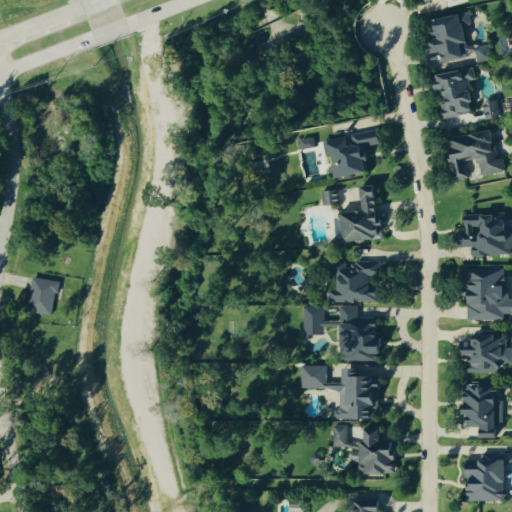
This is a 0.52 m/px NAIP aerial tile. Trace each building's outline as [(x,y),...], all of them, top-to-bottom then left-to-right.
[(467,58),(465,44),(470,43),(465,14),(440,19),(444,40),(431,42),(433,54),(446,51),(448,61),(467,58)] [(476,47),(479,63),(493,61),(491,45),(476,47)] [(436,76),(439,90),(447,89),(450,103),(442,104),(445,118),(478,112),(472,81),(478,80),(476,68),(436,76)] [(503,115),(499,100),(485,103),(488,119),(503,115)] [(325,140),(328,158),(332,157),(335,179),(372,173),(369,155),(378,153),(377,145),(384,144),(382,130),(352,134),(352,136),(325,140)] [(483,176),(508,171),(505,159),(501,160),(495,131),(452,138),(460,180),(468,178),(464,159),(479,157),(483,176)] [(312,138),(314,147),(301,150),(299,140),(312,138)] [(385,240),(381,186),(365,187),(366,211),(345,213),(348,242),(385,240)] [(339,204),(322,206),(321,191),(337,190),(339,204)] [(511,255),(511,220),(499,221),(499,215),(464,216),(465,247),(474,247),(474,256),(511,255)] [(380,302),(380,287),(372,287),(372,275),(384,275),(384,262),(355,262),(355,268),(342,269),(343,290),(331,291),(331,303),(380,302)] [(469,320),(506,321),(506,313),(511,313),(511,299),(508,299),(508,270),(469,269),(469,320)] [(60,282),(33,277),(26,311),(53,316),(60,282)] [(344,347),(360,348),(360,361),(384,362),(385,337),(379,337),(380,320),(359,319),(360,307),(343,306),(342,322),(345,322),(344,347)] [(306,307),(306,336),(325,335),(325,324),(326,324),(326,307),(306,307)] [(504,373),(504,364),(511,363),(511,348),(507,348),(507,335),(477,335),(477,344),(466,344),(467,373),(504,373)] [(303,390),(342,389),(342,409),(336,409),(337,420),(377,419),(376,409),(382,409),(381,368),(345,369),(345,385),(329,385),(329,366),(303,366),(303,390)] [(485,427),(485,438),(501,438),(500,423),(503,423),(503,386),(468,387),(469,427),(485,427)] [(349,425),(335,426),(336,447),(350,446),(349,425)] [(363,475),(401,474),(400,443),(384,443),(384,429),(369,429),(369,442),(362,442),(363,475)] [(364,447),(353,447),(353,448),(356,448),(356,462),(364,462),(364,447)] [(472,502),(509,502),(509,456),(483,456),(483,461),(469,461),(469,478),(472,478),(472,502)] [(53,498),(64,497),(64,509),(76,508),(76,503),(84,503),(83,484),(53,486),(53,498)] [(358,501),(358,511),(387,511),(387,501),(358,501)]
